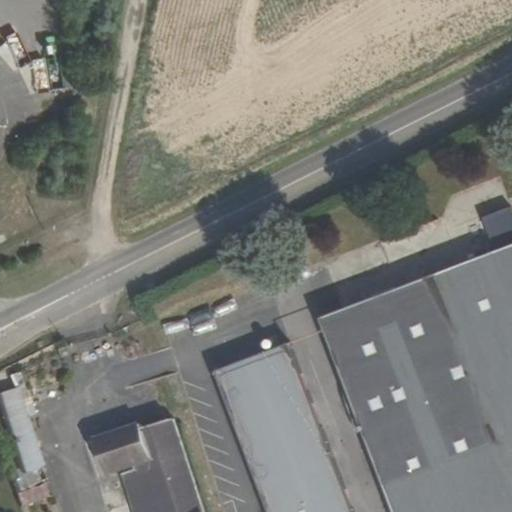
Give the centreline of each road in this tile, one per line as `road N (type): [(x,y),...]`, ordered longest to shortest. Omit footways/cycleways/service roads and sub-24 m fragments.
road 1 (primary): [(511,74),(0,337)]
road 2 (unknown): [(383,511),(315,350),(301,334),(280,329),(222,341),(204,365),(251,511)]
road 3 (track): [(155,0),(117,275)]
